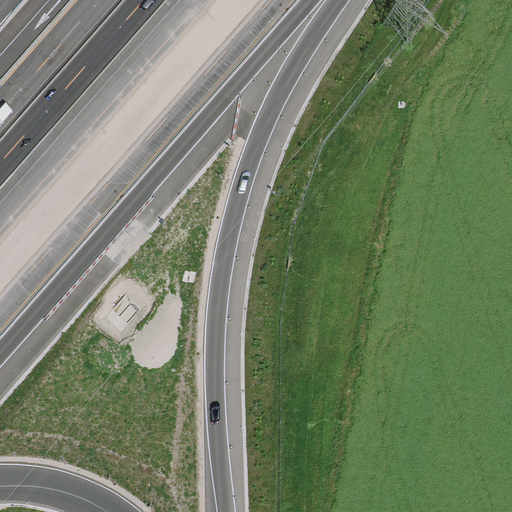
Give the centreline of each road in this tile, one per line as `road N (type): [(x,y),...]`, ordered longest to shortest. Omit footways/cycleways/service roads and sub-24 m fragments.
road 1 (motorway): [(225,511),(215,370),(226,251),(289,73),(335,0)]
road 2 (motorway): [(0,354),(320,0)]
road 3 (motorway): [(0,254),(223,0)]
road 4 (motorway): [(145,0),(0,164)]
road 5 (motorway): [(0,478),(76,488),(120,511)]
